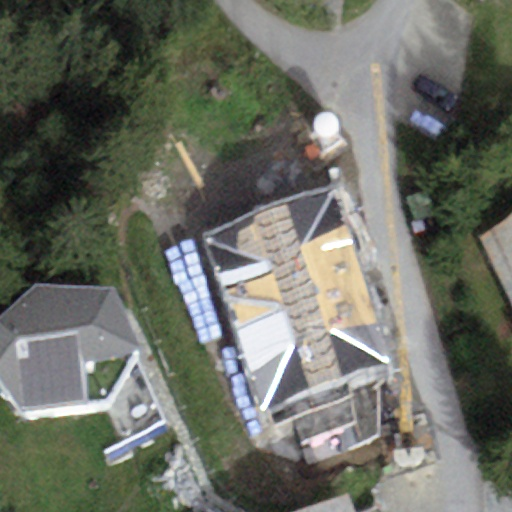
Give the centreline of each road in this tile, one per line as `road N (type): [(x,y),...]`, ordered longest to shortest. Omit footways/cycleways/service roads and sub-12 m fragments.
road 1 (residential): [(365,77),(369,173),(446,511)]
road 2 (residential): [(365,77),(260,37),(233,0)]
